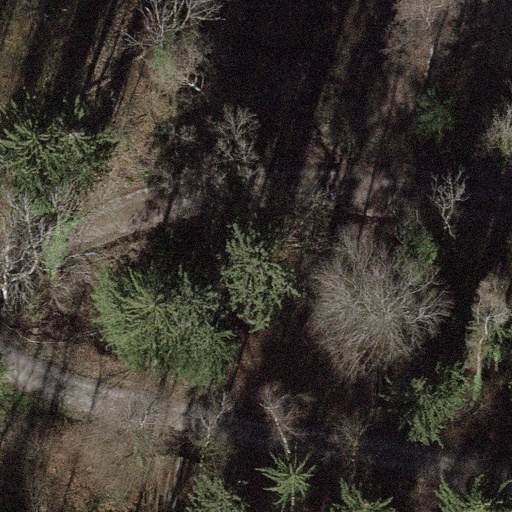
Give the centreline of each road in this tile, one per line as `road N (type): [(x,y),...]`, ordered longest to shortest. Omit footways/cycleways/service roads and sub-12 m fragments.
road 1 (track): [(0,352),(155,405),(432,468),(511,495)]
road 2 (track): [(0,261),(229,188),(511,204)]
